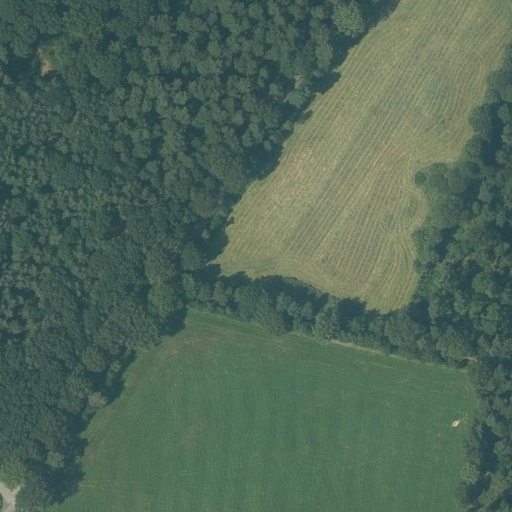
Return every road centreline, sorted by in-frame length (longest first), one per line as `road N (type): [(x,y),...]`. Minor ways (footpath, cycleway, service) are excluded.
road 1 (track): [(13,511),(122,339),(358,0)]
road 2 (track): [(162,285),(511,369)]
road 3 (track): [(170,0),(187,112),(219,198)]
